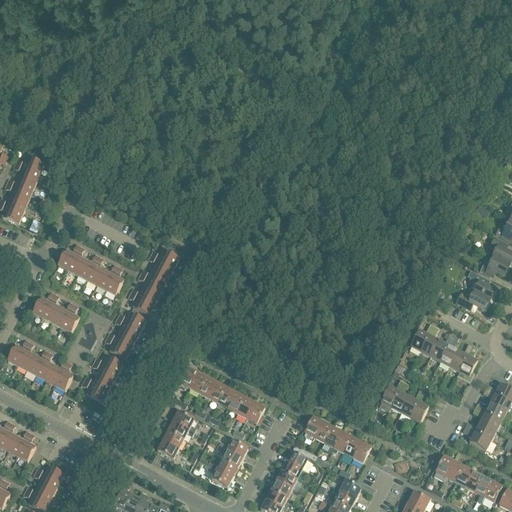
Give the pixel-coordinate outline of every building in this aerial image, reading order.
[(0,148),(0,160),(7,163),(9,159),(0,155),(3,150),(0,148)] [(26,166),(24,165),(18,163),(16,167),(41,177),(45,168),(28,161),(26,166)] [(41,177),(16,167),(14,171),(22,175),(20,180),(36,187),(41,177)] [(18,186),(15,185),(10,183),(8,187),(32,197),(36,187),(20,180),(18,186)] [(32,197),(8,187),(6,191),(14,194),(12,200),(28,207),(32,197)] [(9,206),(7,205),(1,203),(0,205),(0,206),(24,217),(28,207),(12,200),(9,206)] [(24,217),(0,206),(0,212),(5,215),(3,220),(19,227),(24,217)] [(496,238),(510,245),(511,241),(511,224),(510,224),(504,235),(499,232),(496,238)] [(496,253),(493,260),(494,261),(510,269),(511,266),(511,256),(503,252),(506,247),(495,241),(490,250),(496,253)] [(77,247),(72,255),(67,253),(59,269),(68,274),(81,250),(77,247)] [(81,250),(68,274),(78,279),(86,263),(81,260),(82,257),(85,252),(81,250)] [(153,255),(151,259),(175,271),(180,261),(164,253),(162,259),(153,255)] [(86,263),(78,279),(87,284),(96,268),(100,260),(95,257),(93,263),(91,265),(86,263)] [(175,271),(151,259),(149,263),(157,267),(154,273),(170,281),(175,271)] [(100,260),(96,268),(87,284),(97,289),(105,273),(100,270),(104,262),(100,260)] [(481,274),(490,279),(493,273),(505,280),(510,269),(494,261),(491,267),(486,265),(481,274)] [(111,275),(105,273),(97,289),(107,294),(115,278),(119,270),(115,267),(111,275)] [(119,270),(115,278),(107,294),(116,299),(125,283),(119,280),(124,272),(119,270)] [(151,278),(148,277),(143,274),(141,278),(165,290),(170,281),(154,273),(151,278)] [(488,283),(476,277),(470,274),(468,279),(470,281),(468,284),(472,286),(469,292),(474,295),(491,304),(496,294),(485,288),(488,283)] [(165,290),(141,278),(139,282),(147,287),(144,292),(160,300),(165,290)] [(141,297),(139,296),(133,293),(131,297),(155,309),(160,300),(144,292),(141,297)] [(457,306),(471,313),(474,308),(485,315),(491,304),(474,295),(471,301),(462,296),(457,306)] [(47,304),(42,301),(34,316),(43,321),(53,303),(56,298),(51,296),(47,304)] [(155,309),(131,297),(129,302),(137,306),(134,311),(150,319),(155,309)] [(56,298),(53,303),(43,321),(53,326),(61,311),(55,308),(60,300),(56,298)] [(66,313),(61,311),(53,326),(62,331),(72,313),(75,308),(70,306),(67,310),(66,313)] [(75,308),(72,313),(62,331),(72,336),(80,321),(75,318),(76,315),(79,310),(75,308)] [(120,318),(118,322),(141,334),(146,324),(141,322),(143,319),(132,314),(128,322),(120,318)] [(141,334),(118,322),(116,327),(123,331),(121,336),(136,344),(141,334)] [(425,337),(420,334),(411,350),(421,355),(434,329),(430,327),(425,337)] [(439,332),(434,329),(421,355),(430,360),(439,344),(434,341),(439,332)] [(110,337),(108,341),(131,353),(136,344),(121,336),(118,341),(110,337)] [(444,346),(439,344),(430,360),(440,365),(454,339),(449,337),(444,346)] [(458,342),(454,339),(440,365),(449,370),(458,354),(453,351),(458,342)] [(131,353),(108,341),(106,345),(114,350),(111,355),(126,363),(131,353)] [(26,343),(22,351),(17,348),(8,364),(18,369),(28,350),(30,345),(26,343)] [(30,345),(28,350),(18,369),(27,374),(36,358),(30,355),(35,348),(30,345)] [(463,356),(458,354),(449,370),(459,375),(473,349),(468,347),(463,356)] [(478,352),(473,349),(459,375),(469,381),(478,364),(473,362),(478,352)] [(42,361),(36,358),(27,374),(37,379),(47,360),(50,356),(45,353),(43,358),(42,361)] [(50,356),(47,360),(37,379),(46,384),(55,368),(50,366),(54,358),(50,356)] [(97,362),(95,366),(118,378),(123,368),(108,360),(105,366),(97,362)] [(55,368),(46,384),(56,389),(66,370),(69,366),(64,364),(60,371),(55,368)] [(69,366),(66,370),(56,389),(66,394),(74,378),(69,376),(73,368),(69,366)] [(118,378),(95,366),(92,370),(100,374),(98,379),(113,388),(118,378)] [(411,374),(399,367),(395,374),(407,381),(410,376),(411,374)] [(413,370),(411,374),(410,376),(419,381),(422,375),(413,370)] [(188,371),(180,386),(190,391),(198,376),(188,371)] [(198,376),(190,391),(200,396),(208,381),(198,376)] [(87,381),(85,385),(108,397),(113,388),(98,379),(95,385),(87,381)] [(208,381),(200,396),(209,401),(217,386),(208,381)] [(389,415),(391,411),(404,385),(405,385),(400,383),(395,392),(390,390),(379,410),(389,415)] [(108,397),(85,385),(82,390),(90,394),(88,398),(103,407),(108,397)] [(405,385),(404,385),(391,411),(400,416),(409,400),(405,397),(410,388),(406,386),(405,385)] [(217,386),(209,401),(219,406),(227,391),(217,386)] [(498,393),(488,387),(486,392),(511,406),(511,405),(511,393),(501,387),(498,393)] [(227,391),(219,406),(228,412),(236,396),(227,391)] [(483,397),(493,402),(491,407),(507,415),(511,406),(486,392),(483,397)] [(414,402),(409,400),(400,416),(410,422),(424,395),(419,393),(414,402)] [(428,398),(424,395),(410,422),(420,427),(429,410),(423,407),(428,398)] [(236,396),(228,412),(238,417),(246,401),(236,396)] [(246,401),(238,417),(248,422),(256,406),(246,401)] [(257,427),(265,411),(256,406),(248,422),(257,427)] [(488,412),(478,406),(476,411),(502,425),(507,415),(491,407),(488,412)] [(473,416),(483,421),(480,426),(497,435),(502,425),(476,411),(473,416)] [(194,423),(178,415),(173,425),(194,436),(197,432),(191,429),(194,423)] [(211,420),(209,424),(219,430),(221,425),(211,420)] [(319,423),(314,420),(305,436),(315,441),(325,423),(321,420),(319,423)] [(329,425),(325,423),(315,441),(325,446),(333,430),(328,427),(329,425)] [(4,432),(0,429),(0,448),(12,426),(8,424),(4,432)] [(168,434),(183,443),(186,437),(192,440),(194,436),(173,425),(168,434)] [(12,426),(0,448),(0,450),(9,455),(17,439),(12,436),(16,428),(12,426)] [(478,431),(468,426),(466,430),(492,444),(497,435),(480,426),(478,431)] [(325,446),(331,450),(328,453),(332,455),(343,436),(333,430),(325,446)] [(473,440),(470,445),(487,454),(492,444),(466,430),(463,435),(473,440)] [(23,442),(17,439),(9,455),(18,460),(31,436),(27,434),(23,442)] [(163,444),(178,452),(183,443),(168,434),(163,444)] [(31,436),(18,460),(28,465),(37,449),(31,446),(35,439),(31,436)] [(352,441),(343,436),(332,455),(336,457),(338,453),(344,457),(352,441)] [(352,441),(344,457),(353,462),(362,446),(352,441)] [(223,446),(220,445),(218,448),(243,461),(248,452),(232,443),(229,449),(224,446),(223,446)] [(158,454),(173,462),(178,452),(163,444),(158,454)] [(363,467),(372,451),(362,446),(353,462),(363,467)] [(216,452),(225,457),(222,463),(237,471),(243,461),(218,448),(216,452)] [(296,448),(293,452),(306,459),(308,455),(296,448)] [(503,464),(508,454),(504,452),(498,462),(503,464)] [(307,476),(312,466),(292,455),(287,465),(302,473),(307,476)] [(315,464),(318,460),(308,455),(306,459),(315,464)] [(444,460),(436,475),(446,481),(454,465),(444,460)] [(207,467),(209,468),(232,481),(237,471),(222,463),(219,469),(209,463),(207,467)] [(302,473),(287,465),(282,475),(297,483),(302,473)] [(455,486),(464,470),(454,465),(446,481),(455,486)] [(207,472),(215,476),(212,482),(227,490),(232,481),(209,468),(207,472)] [(38,471),(36,476),(60,488),(65,479),(50,470),(47,476),(38,471)] [(455,486),(461,489),(459,493),(463,495),(473,475),(464,470),(455,486)] [(292,492),(298,495),(302,486),(297,483),(282,475),(277,484),(292,492)] [(483,480),(473,475),(463,495),(467,497),(469,493),(475,496),(483,480)] [(60,488),(36,476),(34,480),(42,484),(39,489),(55,498),(60,488)] [(475,496),(480,499),(477,504),(481,506),(484,501),(492,485),(483,480),(475,496)] [(6,483),(3,489),(0,494),(0,511),(1,511),(3,511),(11,497),(6,494),(10,486),(6,483)] [(292,492),(277,484),(272,494),(287,502),(292,492)] [(342,490),(336,486),(334,490),(356,502),(361,492),(345,484),(342,490)] [(494,506),(502,490),(492,485),(484,501),(494,506)] [(125,511),(133,498),(127,495),(130,490),(126,488),(113,511),(112,511),(125,511)] [(28,491),(26,495),(50,507),(55,498),(39,489),(36,495),(28,491)] [(332,494),(338,497),(335,503),(351,511),(356,502),(334,490),(332,494)] [(511,494),(508,493),(499,508),(506,511),(510,511),(511,508),(511,494)] [(287,502),(272,494),(267,503),(283,511),(286,511),(288,509),(284,507),(287,502)] [(47,511),(50,507),(26,495),(24,499),(32,503),(29,509),(35,511),(47,511)] [(408,505),(421,511),(425,511),(431,501),(424,497),(422,500),(413,495),(408,505)] [(125,511),(137,511),(145,498),(141,496),(138,501),(133,498),(125,511)] [(137,511),(150,511),(152,508),(146,505),(149,500),(145,498),(137,511)] [(283,511),(267,503),(262,511),(281,511),(282,511),(283,511)] [(332,508),(326,505),(324,509),(329,511),(350,511),(351,511),(335,503),(332,508)]
